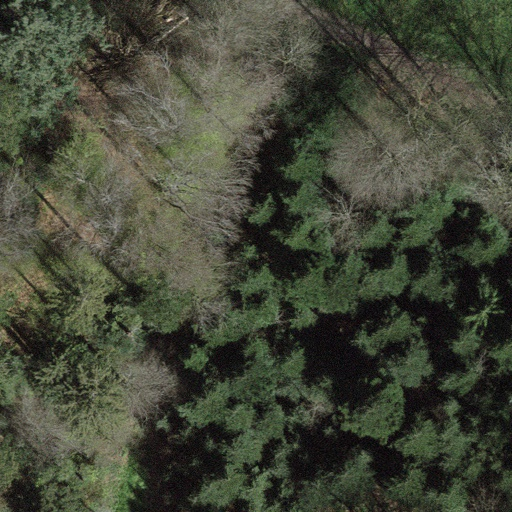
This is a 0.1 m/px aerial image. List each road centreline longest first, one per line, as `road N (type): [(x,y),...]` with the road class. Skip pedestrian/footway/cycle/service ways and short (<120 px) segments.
road 1 (track): [(316,0),(101,511)]
road 2 (track): [(511,91),(318,0)]
